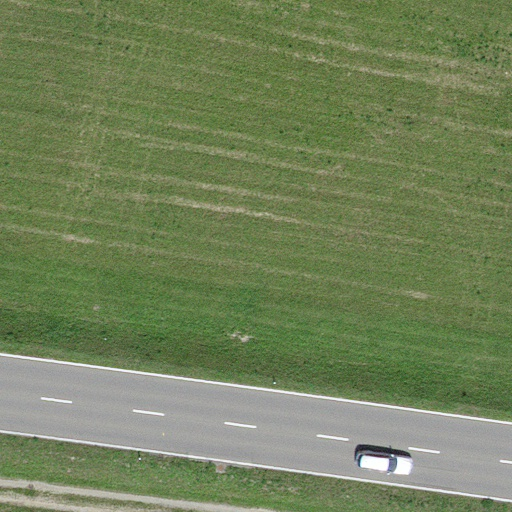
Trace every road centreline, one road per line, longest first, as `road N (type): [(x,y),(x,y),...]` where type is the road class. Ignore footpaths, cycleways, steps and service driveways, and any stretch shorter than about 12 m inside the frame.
road 1 (track): [(0,287),(511,366)]
road 2 (primary): [(511,470),(0,398)]
